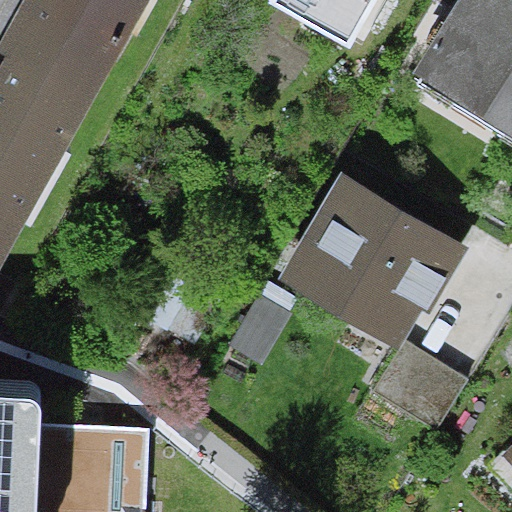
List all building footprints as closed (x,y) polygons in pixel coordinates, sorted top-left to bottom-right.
[(0,270),(142,0),(14,0),(0,28),(0,270)] [(296,0),(353,31),(369,0),(296,0)] [(511,0),(465,0),(410,87),(511,152),(511,0)] [(447,240),(349,184),(291,284),(389,341),(447,240)] [(0,378),(0,511),(32,511),(39,381),(0,378)] [(511,446),(501,458),(511,469),(511,446)]
